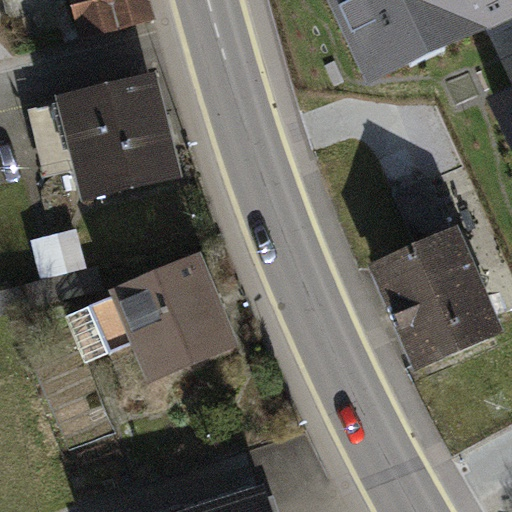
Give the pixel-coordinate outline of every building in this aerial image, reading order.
[(144,0),(76,0),(86,36),(150,19),(144,0)] [(511,11),(511,0),(336,0),(373,77),(511,11)] [(149,82),(67,102),(83,168),(89,196),(172,176),(149,82)] [(511,98),(500,104),(511,128),(511,98)] [(83,168),(67,102),(30,112),(46,177),(83,168)] [(378,270),(419,364),(494,331),(429,182),(396,196),(420,251),(378,270)] [(196,264),(68,317),(87,363),(138,342),(153,378),(230,346),(196,264)] [(265,511),(261,498),(216,511),(265,511)]
